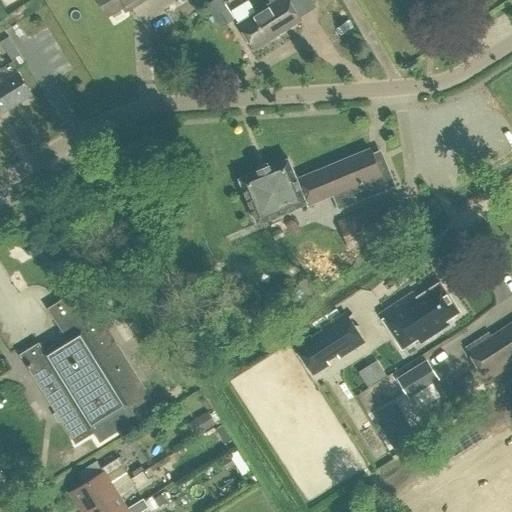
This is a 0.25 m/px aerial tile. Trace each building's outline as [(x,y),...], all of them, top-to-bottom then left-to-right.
[(126,10),(142,0),(100,0),(109,15),(123,6),(126,10)] [(213,17),(227,7),(222,0),(213,0),(205,5),(213,17)] [(254,49),(301,20),(289,1),(290,0),(269,0),(271,2),(239,23),(254,49)] [(12,61),(0,68),(0,79),(15,104),(32,93),(12,61)] [(0,113),(15,104),(0,79),(0,113)] [(314,171),(325,199),(333,196),(338,209),(397,186),(385,159),(376,162),(370,148),(314,171)] [(325,199),(314,171),(297,178),(289,159),(240,178),(259,224),(306,205),(307,207),(325,199)] [(351,249),(387,234),(376,207),(340,222),(351,249)] [(410,288),(377,310),(400,344),(416,334),(419,338),(446,320),(444,317),(457,308),(438,278),(414,294),(410,288)] [(266,290),(266,307),(280,317),(294,308),(293,293),(281,282),(266,290)] [(34,346),(20,354),(76,443),(91,433),(94,432),(90,424),(94,422),(103,438),(99,440),(100,441),(137,418),(133,412),(131,409),(150,397),(117,343),(82,287),(58,302),(48,308),(67,339),(45,353),(39,343),(38,343),(34,346)] [(339,358),(364,342),(346,313),(321,329),(322,331),(312,337),(311,335),(295,345),(314,374),(330,364),(327,360),(337,354),(339,358)] [(511,321),(490,336),(488,332),(465,346),(487,380),(511,363),(511,321)] [(409,397),(439,378),(427,358),(397,377),(409,397)] [(358,372),(368,387),(387,376),(377,361),(358,372)] [(188,423),(195,435),(215,423),(208,411),(188,423)] [(235,464),(229,455),(222,460),(228,469),(235,464)] [(85,511),(118,492),(116,488),(108,476),(124,467),(118,458),(102,468),(104,472),(70,493),(82,511),(85,511)] [(130,511),(128,508),(121,497),(136,487),(131,478),(116,488),(118,492),(85,511),(130,511)] [(154,499),(159,507),(167,502),(161,494),(154,499)] [(130,511),(142,511),(149,508),(143,499),(128,508),(130,511)]
